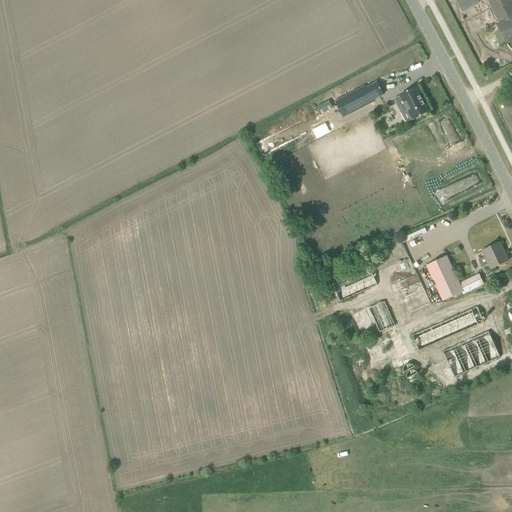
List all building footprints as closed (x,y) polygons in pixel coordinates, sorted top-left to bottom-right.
[(507,43),(511,40),(511,1),(511,0),(456,0),(462,11),(478,2),(476,0),(487,0),(500,23),(497,25),(507,43)] [(365,86),(335,101),(344,116),(373,101),(372,99),(383,93),(377,82),(366,87),(365,86)] [(413,120),(428,112),(415,88),(400,96),(400,97),(397,99),(400,104),(397,105),(402,114),(408,111),(413,120)] [(508,261),(499,243),(482,251),(485,257),(478,260),(481,267),(488,264),(491,269),(508,261)] [(446,257),(427,266),(443,300),(461,292),(463,294),(483,284),(478,274),(459,283),(449,262),(446,257)] [(332,285),(339,302),(377,285),(369,268),(332,285)] [(423,289),(416,293),(422,306),(430,302),(423,289)] [(379,333),(395,326),(384,302),(369,309),(379,333)] [(484,322),(477,307),(412,336),(419,351),(484,322)] [(367,314),(357,318),(359,327),(370,324),(367,314)] [(500,358),(488,332),(443,352),(454,378),(500,358)]
